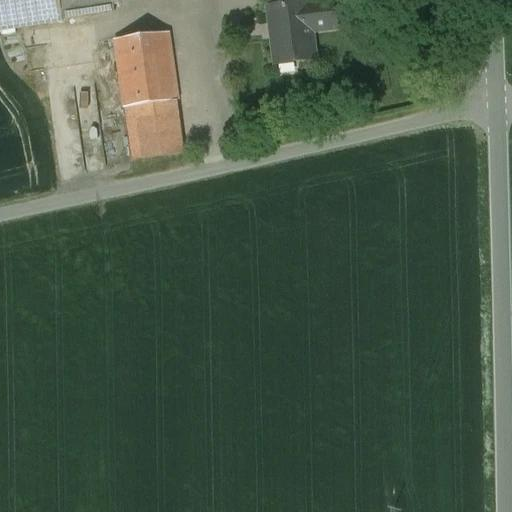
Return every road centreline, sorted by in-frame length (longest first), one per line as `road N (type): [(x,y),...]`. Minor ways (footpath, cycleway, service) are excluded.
road 1 (unclassified): [(497,105),(0,211)]
road 2 (tertiary): [(505,511),(497,105)]
